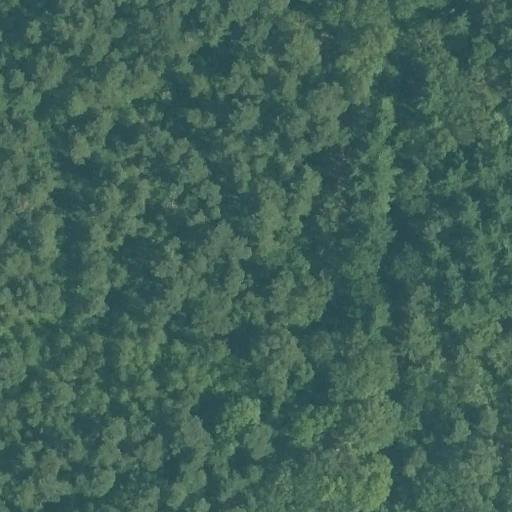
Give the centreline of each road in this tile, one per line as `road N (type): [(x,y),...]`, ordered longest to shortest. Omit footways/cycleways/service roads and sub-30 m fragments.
road 1 (track): [(361,400),(324,0)]
road 2 (track): [(361,400),(316,453),(214,511)]
road 3 (track): [(511,326),(448,337),(361,400)]
